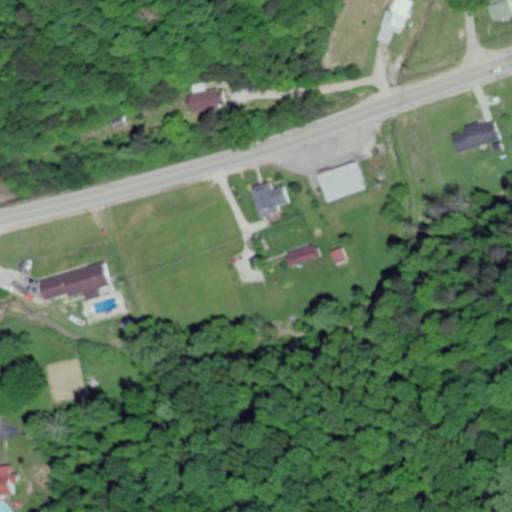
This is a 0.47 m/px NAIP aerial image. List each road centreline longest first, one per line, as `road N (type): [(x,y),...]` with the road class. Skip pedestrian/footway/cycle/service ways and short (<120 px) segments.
road 1 (primary): [(511,63),(276,145),(0,218)]
road 2 (residential): [(0,331),(12,390),(0,465)]
